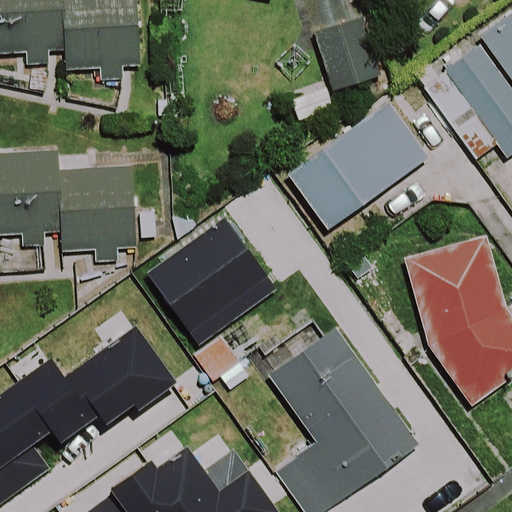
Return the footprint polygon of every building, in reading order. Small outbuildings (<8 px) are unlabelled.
[(0,0),(0,54),(26,53),(26,65),(50,64),(50,52),(66,51),(63,0),(0,0)] [(63,0),(66,51),(67,71),(99,69),(100,81),(124,80),(123,68),(141,67),(137,0),(63,0)] [(511,13),(480,36),(511,80),(511,13)] [(382,77),(363,18),(314,34),(333,92),(382,77)] [(506,159),(511,155),(511,90),(479,45),(423,86),(476,160),(496,145),(506,159)] [(429,157),(389,102),(288,174),(329,230),(429,157)] [(260,144),(277,169),(307,148),(290,123),(260,144)] [(0,236),(22,235),(22,247),(46,246),(46,234),(61,233),(58,170),(57,150),(0,153),(0,236)] [(61,233),(63,253),(94,251),(95,263),(119,261),(118,250),(136,249),(131,166),(58,170),(61,233)] [(145,274),(198,347),(276,291),(223,218),(145,274)] [(511,314),(508,309),(487,236),(404,258),(428,347),(472,407),(511,378),(511,314)] [(177,385),(135,327),(65,377),(51,359),(0,396),(0,505),(62,461),(64,447),(63,444),(100,417),(107,426),(134,407),(138,412),(177,385)] [(324,511),(420,446),(338,328),(268,377),(315,444),(276,472),(303,511),(324,511)] [(239,364),(221,337),(193,356),(212,383),(239,364)] [(277,511),(233,450),(205,471),(188,447),(157,469),(152,461),(110,490),(113,494),(87,511),(277,511)]
